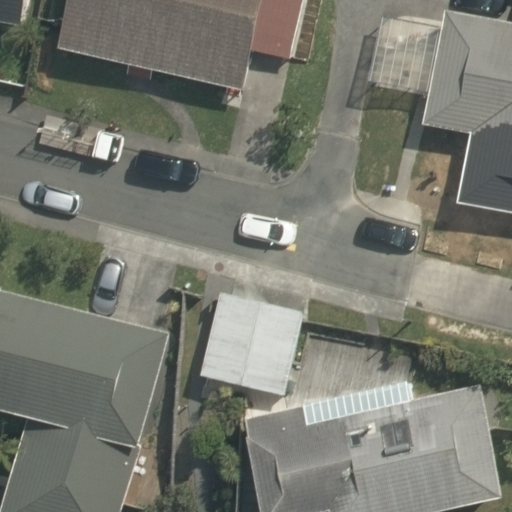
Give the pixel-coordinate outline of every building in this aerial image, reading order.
[(0,0),(0,26),(22,30),(27,0),(0,0)] [(71,0),(60,50),(244,92),(253,53),(293,63),(307,0),(71,0)] [(464,173),(511,181),(511,24),(446,12),(424,128),(471,136),(464,173)] [(122,511),(170,334),(3,290),(4,287),(0,285),(0,412),(26,419),(0,511),(122,511)] [(200,375),(286,396),(307,313),(223,293),(200,375)] [(323,511),(328,511),(438,511),(505,497),(483,383),(417,399),(413,381),(246,417),(249,436),(246,436),(261,511),(323,511)]
